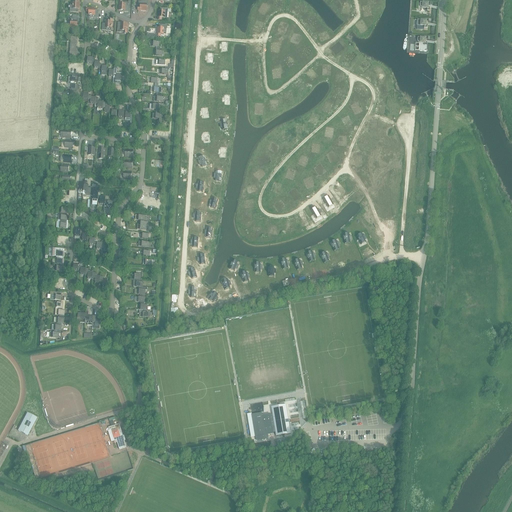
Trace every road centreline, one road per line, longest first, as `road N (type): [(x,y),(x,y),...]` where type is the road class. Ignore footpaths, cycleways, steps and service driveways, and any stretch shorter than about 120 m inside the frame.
road 1 (unclassified): [(402,511),(444,0)]
road 2 (residential): [(352,77),(343,106),(260,191),(257,203),(271,216),(302,209),(342,166),(374,100),(366,81)]
road 3 (track): [(167,329),(190,0)]
road 4 (track): [(0,159),(43,156),(33,336),(25,349),(0,338)]
road 5 (track): [(191,315),(424,251)]
road 6 (residential): [(74,215),(81,137),(144,141)]
